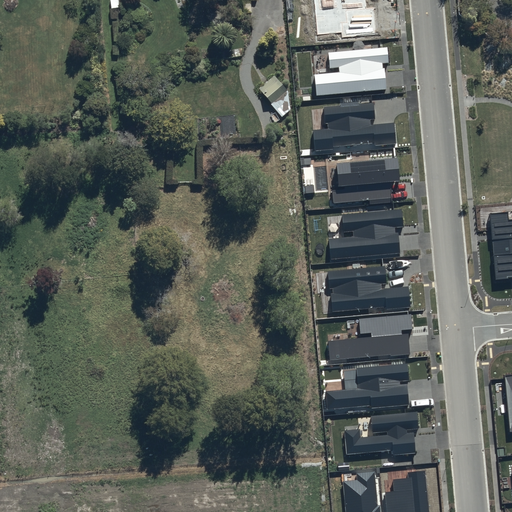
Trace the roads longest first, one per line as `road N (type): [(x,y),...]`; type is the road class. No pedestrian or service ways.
road 1 (residential): [(426,0),(456,328)]
road 2 (residential): [(456,328),(472,511)]
